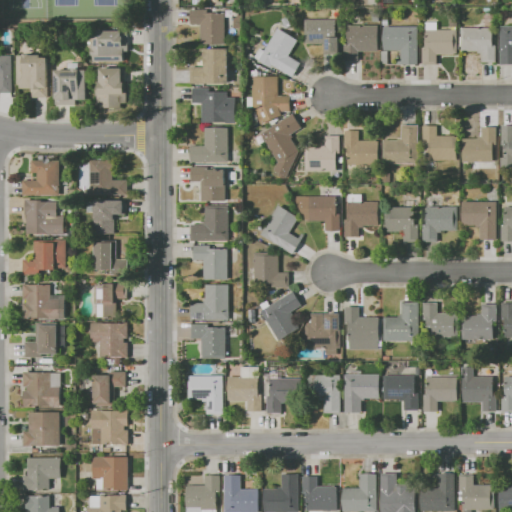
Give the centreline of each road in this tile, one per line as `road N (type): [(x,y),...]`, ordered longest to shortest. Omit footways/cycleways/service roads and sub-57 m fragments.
road 1 (tertiary): [(164,511),(160,0)]
road 2 (residential): [(165,447),(511,440)]
road 3 (residential): [(330,95),(511,95)]
road 4 (residential): [(331,272),(511,270)]
road 5 (residential): [(160,136),(35,136),(0,126)]
